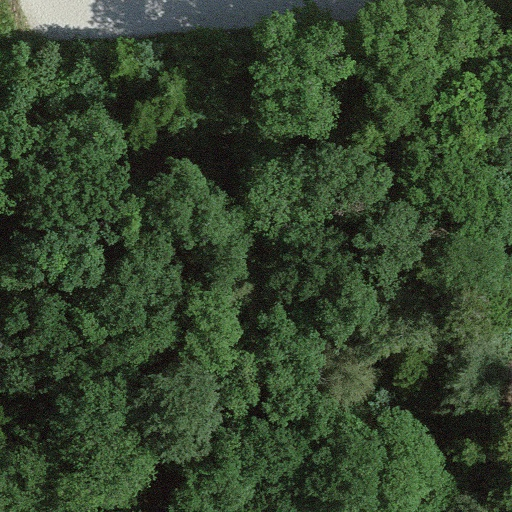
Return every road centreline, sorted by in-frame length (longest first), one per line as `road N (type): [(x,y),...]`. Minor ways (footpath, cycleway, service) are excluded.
road 1 (track): [(511,147),(414,263),(328,340),(213,419),(114,511)]
road 2 (track): [(0,216),(511,52)]
